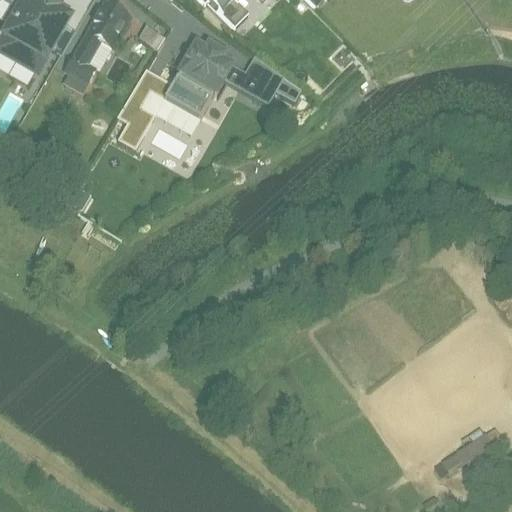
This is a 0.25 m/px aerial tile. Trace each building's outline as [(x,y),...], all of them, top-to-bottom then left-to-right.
[(0,43),(46,70),(74,22),(60,14),(63,8),(48,0),(41,0),(40,3),(37,1),(37,0),(3,0),(1,4),(17,13),(0,42),(0,43)] [(193,0),(209,15),(224,0),(234,0),(252,18),(270,0),(193,0)] [(284,0),(291,6),(297,0),(299,0),(314,16),(330,0),(284,0)] [(131,26),(104,10),(84,44),(111,59),(131,26)] [(118,48),(107,80),(138,91),(157,39),(145,34),(137,55),(118,48)] [(203,55),(194,50),(164,101),(188,115),(197,99),(220,112),(240,77),(225,68),(229,61),(206,49),(203,55)] [(493,435),(435,471),(443,483),(501,447),(493,435)]
